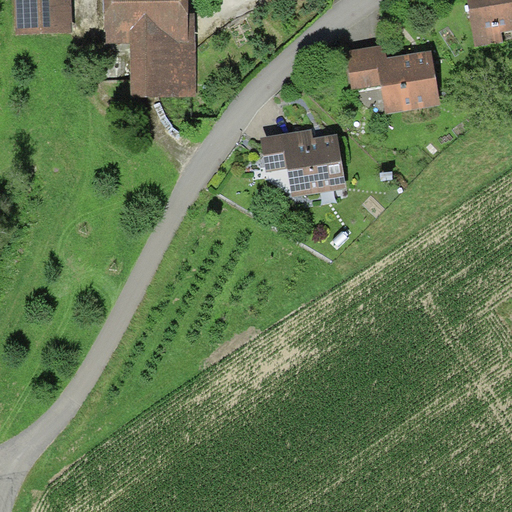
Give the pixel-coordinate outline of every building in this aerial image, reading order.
[(15,0),(16,34),(73,31),(72,0),(15,0)] [(187,0),(104,0),(105,43),(131,43),(132,97),(196,96),(195,12),(188,12),(187,0)] [(500,32),(511,30),(511,0),(466,0),(474,47),(502,43),(500,32)] [(381,85),(386,114),(441,105),(432,50),(387,58),(385,44),(346,51),(353,90),(381,85)] [(312,129),(260,137),(266,172),(287,169),(292,197),(346,188),(337,133),(313,137),(312,129)]
